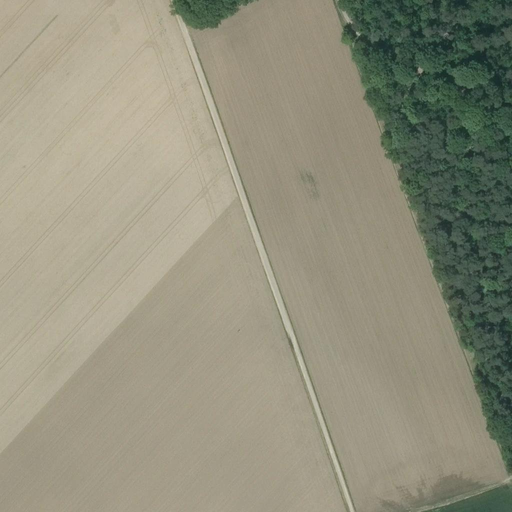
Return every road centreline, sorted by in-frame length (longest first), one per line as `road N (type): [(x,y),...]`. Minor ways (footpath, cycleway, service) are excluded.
road 1 (unknown): [(172,0),(347,511)]
road 2 (unknown): [(511,122),(367,49),(363,39)]
